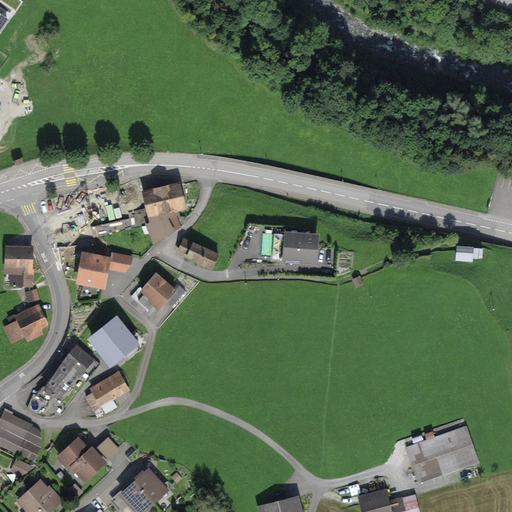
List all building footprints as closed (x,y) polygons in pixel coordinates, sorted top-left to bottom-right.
[(22,158),(13,161),(14,166),(24,164),(22,158)] [(178,186),(145,193),(149,211),(130,215),(131,220),(93,228),(95,237),(147,225),(155,243),(180,227),(174,209),(182,207),(178,186)] [(65,231),(53,234),(55,248),(68,246),(65,231)] [(184,240),(179,252),(212,268),(218,256),(184,240)] [(314,242),(281,241),(280,270),(314,270),(314,242)] [(485,248),(457,245),(455,264),(473,266),(473,261),(484,262),(485,248)] [(7,246),(5,269),(12,269),(11,285),(30,286),(32,247),(7,246)] [(111,261),(85,256),(79,285),(104,290),(108,271),(127,274),(129,261),(112,258),(111,261)] [(156,274),(141,291),(151,299),(149,301),(158,309),(168,298),(169,297),(176,302),(185,292),(177,284),(173,289),(156,274)] [(36,290),(27,292),(29,301),(37,300),(36,290)] [(47,325),(37,305),(9,319),(11,324),(5,327),(12,342),(26,335),(29,341),(43,334),(40,328),(47,325)] [(116,320),(92,340),(101,352),(111,363),(135,343),(116,320)] [(77,348),(45,393),(61,404),(79,378),(86,383),(100,364),(77,348)] [(86,397),(94,410),(128,391),(117,373),(90,389),(93,393),(86,397)] [(0,426),(0,446),(34,462),(47,436),(6,417),(2,427),(0,426)] [(468,432),(407,451),(419,488),(479,468),(468,432)] [(108,439),(98,448),(107,458),(117,449),(108,439)] [(78,441),(60,457),(71,469),(74,467),(84,479),(103,462),(94,453),(92,450),(89,452),(83,446),(78,441)] [(148,471),(122,494),(137,511),(142,511),(147,508),(160,496),(166,491),(148,471)] [(40,482),(26,495),(31,500),(25,506),(30,511),(47,511),(61,500),(49,488),(47,490),(40,482)] [(75,485),(70,489),(77,496),(81,492),(75,485)] [(387,495),(361,502),(363,511),(407,511),(405,501),(390,505),(387,495)] [(301,511),(298,497),(258,507),(259,511),(301,511)]
